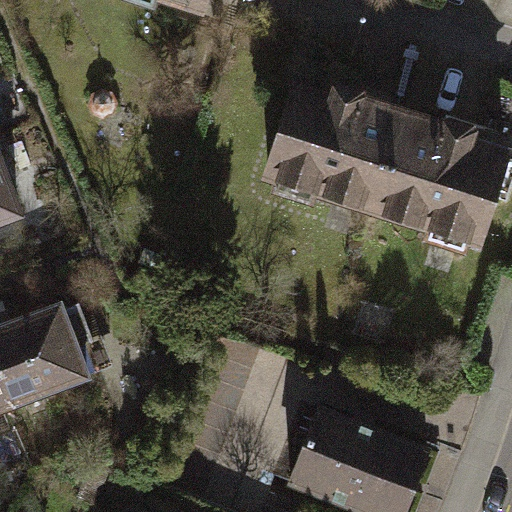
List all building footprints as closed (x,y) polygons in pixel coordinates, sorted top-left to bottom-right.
[(314,187),(373,206),(404,106),(365,94),(366,90),(336,80),(331,96),(296,85),(268,172),(280,176),(276,187),(311,198),(314,187)] [(404,106),(373,206),(432,224),(428,236),(463,247),(467,235),(478,239),(492,195),(505,199),(511,176),(511,157),(504,155),(506,151),(471,140),(476,124),(446,115),(445,119),(404,106)] [(0,218),(20,211),(0,159),(0,218)] [(0,324),(0,362),(15,402),(88,375),(74,337),(90,331),(79,301),(62,307),(60,301),(0,324)] [(0,362),(0,407),(15,402),(0,362)] [(352,421),(318,408),(290,479),(375,511),(403,511),(429,448),(353,418),(352,421)]
